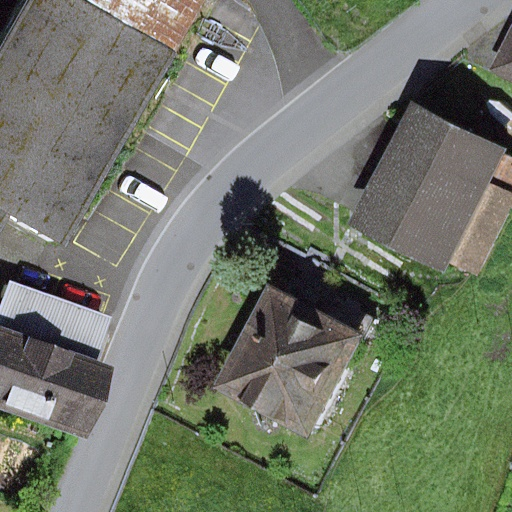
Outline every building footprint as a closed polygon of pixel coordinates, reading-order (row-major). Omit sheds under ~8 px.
[(13,0),(0,22),(0,232),(50,257),(64,236),(198,0),(13,0)] [(511,23),(511,24),(488,68),(511,81),(511,23)] [(511,199),(511,153),(429,115),(368,236),(467,283),(511,199)] [(118,319),(2,281),(0,288),(0,408),(79,435),(118,319)] [(291,289),(233,399),(334,448),(391,339),(291,289)]
